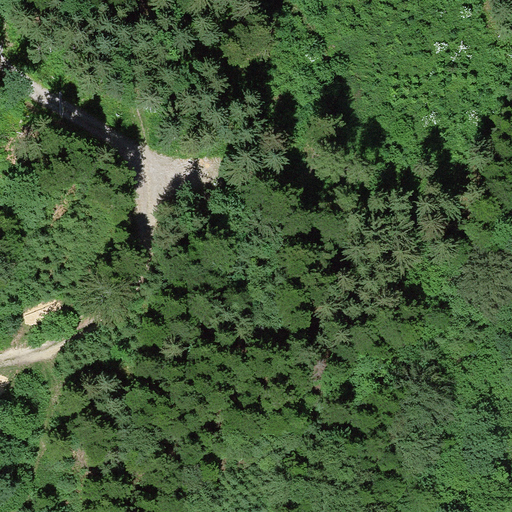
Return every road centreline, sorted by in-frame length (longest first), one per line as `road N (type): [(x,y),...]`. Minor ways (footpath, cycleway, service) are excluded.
road 1 (track): [(0,58),(133,160),(148,234),(141,270),(116,304),(0,361)]
road 2 (track): [(16,511),(33,482),(50,410),(38,347)]
road 3 (track): [(130,0),(120,41),(138,121),(133,160)]
